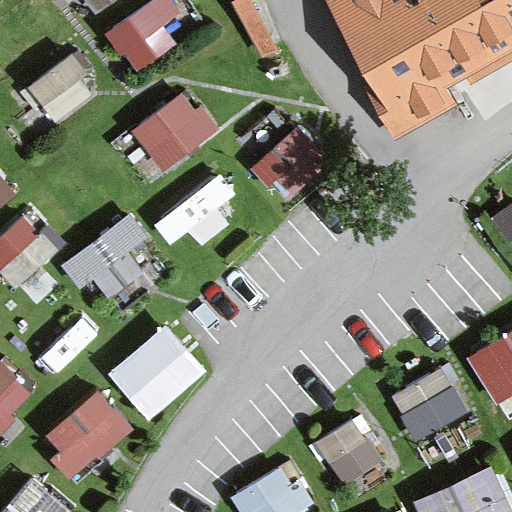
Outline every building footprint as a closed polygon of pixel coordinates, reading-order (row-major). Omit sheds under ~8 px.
[(115,0),(141,44),(206,7),(201,0),(115,0)] [(511,0),(335,0),(378,77),(367,82),(394,133),(458,98),(448,81),(465,71),(471,82),(511,59),(511,0)] [(63,102),(109,68),(77,26),(31,61),(63,102)] [(199,63),(140,96),(166,142),(225,109),(199,63)] [(0,192),(27,172),(0,135),(0,192)] [(0,218),(0,234),(26,263),(67,224),(33,188),(0,218)] [(501,375),(511,369),(511,304),(476,322),(501,375)] [(2,336),(0,339),(0,409),(8,416),(44,369),(2,336)] [(401,362),(420,411),(476,390),(458,341),(401,362)] [(89,454),(144,399),(104,358),(49,413),(89,454)] [(354,460),(397,434),(367,386),(324,412),(354,460)] [(511,458),(500,433),(421,471),(440,511),(495,511),(511,504),(511,458)] [(239,465),(265,511),(268,511),(322,482),(295,434),(239,465)] [(0,496),(0,503),(10,511),(65,511),(84,491),(39,452),(0,496)] [(417,511),(404,482),(337,511),(417,511)]
